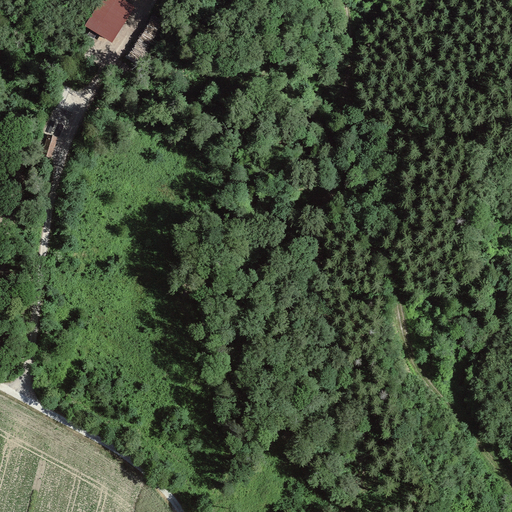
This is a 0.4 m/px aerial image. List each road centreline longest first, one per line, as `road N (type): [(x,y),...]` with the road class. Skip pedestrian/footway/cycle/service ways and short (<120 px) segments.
road 1 (track): [(511,484),(415,363),(386,262),(335,185),(332,121),(350,80),(348,0)]
road 2 (track): [(153,0),(93,86),(67,140),(23,399)]
road 3 (track): [(341,511),(360,476),(363,433),(323,292),(320,223),(335,185)]
road 4 (track): [(23,399),(120,454),(179,511)]
